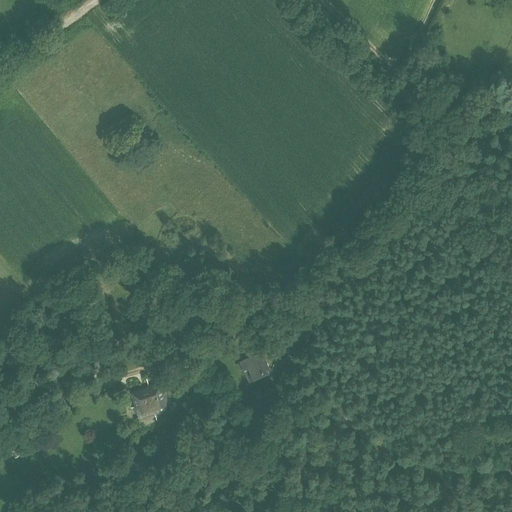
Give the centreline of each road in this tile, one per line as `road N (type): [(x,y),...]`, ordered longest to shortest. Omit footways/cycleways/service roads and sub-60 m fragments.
road 1 (track): [(312,311),(444,167),(486,107),(427,96),(394,67)]
road 2 (track): [(224,511),(232,480),(300,367),(312,311)]
road 3 (track): [(420,511),(399,469),(363,430),(294,380)]
road 4 (unknown): [(0,348),(40,342),(99,376),(149,371)]
road 5 (track): [(363,430),(406,436),(511,404)]
